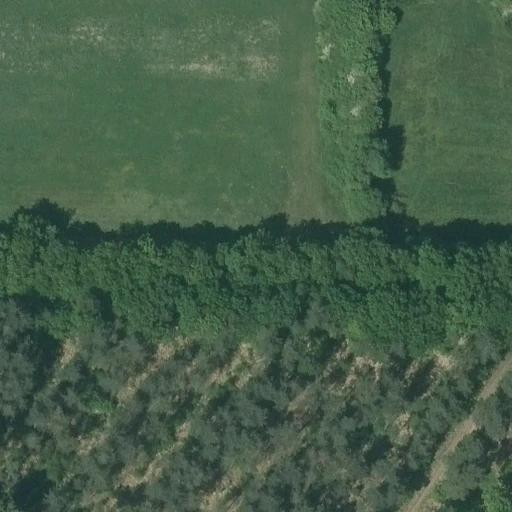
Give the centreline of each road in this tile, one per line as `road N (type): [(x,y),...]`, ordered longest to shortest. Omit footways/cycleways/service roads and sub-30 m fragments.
road 1 (track): [(511,287),(0,288)]
road 2 (track): [(417,511),(511,363)]
